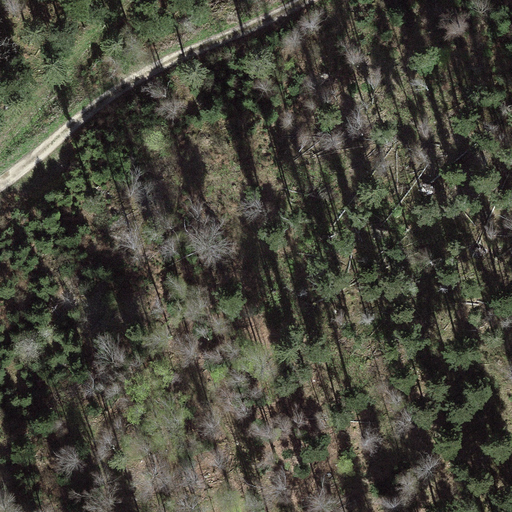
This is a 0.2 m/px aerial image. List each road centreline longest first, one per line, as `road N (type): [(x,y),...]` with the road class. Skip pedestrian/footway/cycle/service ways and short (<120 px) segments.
road 1 (track): [(0,178),(148,72),(299,0)]
road 2 (track): [(0,147),(132,0)]
